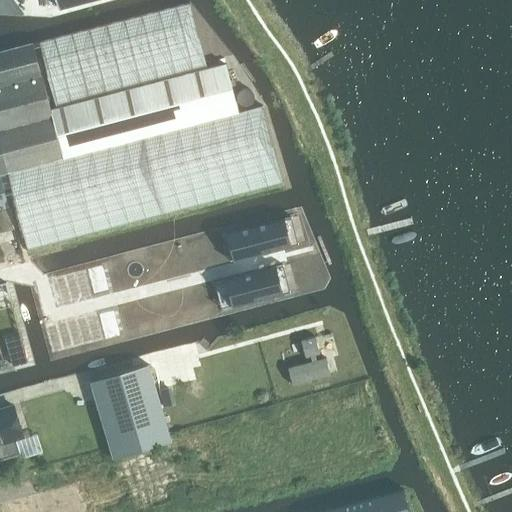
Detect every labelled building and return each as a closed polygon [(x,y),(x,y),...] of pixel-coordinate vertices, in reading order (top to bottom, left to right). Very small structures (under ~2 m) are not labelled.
[(9,0),(0,0),(0,13),(21,15),(9,0)] [(63,158),(7,173),(28,249),(282,183),(276,161),(262,105),(238,111),(225,63),(207,68),(190,2),(189,2),(39,42),(56,107),(50,108),(63,158)] [(31,43),(0,51),(0,209),(8,207),(0,178),(0,174),(7,173),(63,158),(50,108),(47,96),(37,59),(32,43),(31,43)] [(8,207),(0,209),(0,227),(14,223),(9,207),(8,207)] [(291,220),(234,234),(241,261),(298,247),(291,220)] [(228,280),(215,284),(221,307),(234,303),(234,304),(232,305),(232,306),(290,291),(290,290),(289,290),(282,265),(283,265),(283,264),(225,279),(226,280),(228,280)] [(98,267),(87,270),(94,297),(106,294),(98,267)] [(111,315),(99,318),(106,346),(118,343),(111,315)] [(311,360),(288,366),(292,384),(331,374),(325,356),(316,359),(315,354),(320,353),(315,335),(301,339),(305,357),(310,356),(311,360)] [(25,351),(9,356),(12,365),(27,360),(25,351)] [(113,458),(171,441),(149,364),(90,381),(113,458)] [(14,405),(0,409),(0,459),(20,453),(16,438),(23,436),(14,405)] [(88,510),(121,500),(111,467),(78,478),(88,510)] [(44,485),(2,496),(6,511),(64,511),(58,485),(45,489),(44,485)] [(409,511),(403,489),(315,511),(409,511)]
